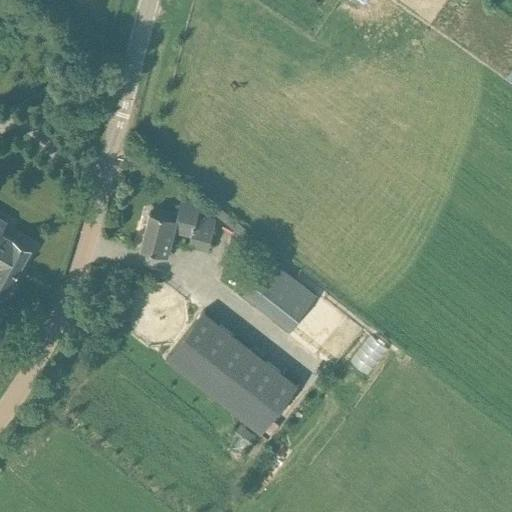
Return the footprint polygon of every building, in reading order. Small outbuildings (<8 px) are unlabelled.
[(424,136),(460,89),(352,6),(316,53),(424,136)] [(197,214),(200,203),(181,198),(176,219),(150,212),(140,248),(167,255),(174,228),(191,232),(188,246),(207,251),(216,219),(197,214)] [(243,227),(216,205),(211,212),(238,234),(243,227)] [(0,293),(3,295),(30,248),(1,231),(7,222),(0,217),(0,293)] [(245,293),(278,321),(306,286),(273,258),(257,278),(245,293)] [(298,384),(204,310),(166,358),(260,432),(298,384)] [(240,424),(231,435),(247,448),(256,436),(240,424)]
